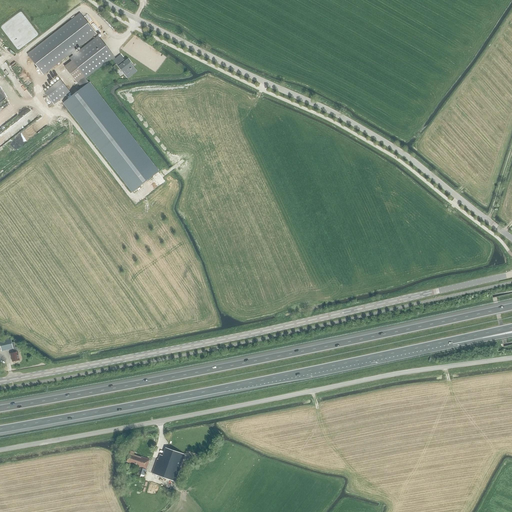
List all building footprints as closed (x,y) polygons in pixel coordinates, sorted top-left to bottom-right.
[(81,89),(63,103),(132,192),(159,171),(90,82),(89,83),(86,78),(112,58),(113,57),(114,56),(98,36),(77,52),(75,50),(96,34),(80,13),(27,54),(43,74),(71,53),(73,55),(69,58),(71,61),(64,66),(81,89)] [(131,75),(136,71),(128,60),(125,62),(120,55),(115,59),(113,57),(112,58),(127,78),(128,77),(129,78),(132,75),(131,75)] [(54,105),(70,92),(60,80),(44,92),(54,105)] [(12,343),(11,339),(0,341),(0,345),(1,351),(13,349),(14,353),(10,354),(11,357),(13,362),(19,360),(18,356),(19,356),(18,352),(17,348),(16,348),(14,342),(12,343)] [(175,481),(184,454),(167,448),(164,456),(160,455),(158,459),(157,459),(152,473),(175,481)] [(139,467),(146,469),(149,460),(141,457),(141,458),(137,456),(137,455),(136,455),(136,457),(133,456),(134,453),(130,452),(127,462),(140,466),(139,467)]
